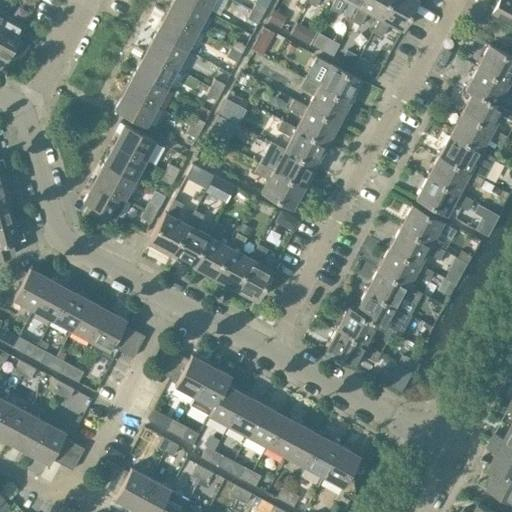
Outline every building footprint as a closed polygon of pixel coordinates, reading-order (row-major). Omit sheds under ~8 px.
[(187,0),(171,0),(165,12),(196,29),(207,10),(187,0)] [(187,0),(207,10),(212,0),(187,0)] [(360,0),(333,0),(329,8),(324,19),(333,23),(345,0),(347,0),(358,6),(360,0)] [(379,17),(387,0),(360,0),(358,6),(350,20),(360,25),(367,11),(379,17)] [(387,0),(379,17),(371,31),(381,36),(388,22),(401,29),(416,0),(387,0)] [(511,0),(497,0),(490,14),(511,26),(511,25),(511,0)] [(254,1),(250,9),(261,15),(265,6),(254,1)] [(250,9),(246,18),(257,23),(261,15),(250,9)] [(165,12),(155,32),(186,48),(196,29),(165,12)] [(5,14),(0,24),(0,55),(17,64),(28,43),(17,37),(24,25),(5,14)] [(296,22),(290,32),(309,42),(315,32),(296,22)] [(155,32),(144,51),(176,67),(186,48),(155,32)] [(316,33),(311,43),(333,54),(338,44),(316,33)] [(259,37),(253,50),(262,55),(269,42),(259,37)] [(234,39),(230,48),(240,53),(245,45),(234,39)] [(507,82),(511,72),(511,56),(488,44),(476,65),(507,82)] [(230,48),(225,56),(236,61),(240,53),(230,48)] [(346,49),(341,59),(353,66),(358,56),(346,49)] [(144,51),(134,70),(166,87),(176,67),(144,51)] [(318,84),(349,101),(360,79),(330,62),(329,63),(315,55),(310,65),(324,72),(318,84)] [(358,56),(353,66),(364,72),(370,62),(358,56)] [(511,84),(507,82),(476,65),(465,87),(472,91),(495,104),(496,102),(502,91),(511,96),(511,84)] [(134,70),(124,89),(155,106),(166,87),(134,70)] [(349,101),(318,84),(304,77),(299,86),(313,94),(307,105),(337,122),(349,101)] [(213,78),(209,86),(220,91),(224,83),(213,78)] [(209,86),(205,94),(215,100),(220,91),(209,86)] [(155,106),(124,89),(113,108),(145,125),(155,106)] [(461,112),(491,128),(498,116),(511,124),(511,122),(511,111),(503,107),(503,106),(496,102),(495,104),(472,91),(461,112)] [(227,98),(220,110),(233,117),(240,105),(227,98)] [(337,122),(307,105),(293,98),(288,107),(301,115),(295,126),(326,143),(337,122)] [(461,112),(449,133),(480,149),(486,137),(500,145),(505,135),(491,128),(461,112)] [(217,115),(211,126),(222,132),(228,121),(217,115)] [(194,116),(190,124),(199,129),(204,122),(194,116)] [(326,143),(295,126),(281,119),(276,128),(290,136),(284,148),(314,164),(326,143)] [(113,143),(144,160),(155,140),(123,123),(113,143)] [(190,124),(185,132),(195,137),(199,129),(190,124)] [(449,133),(438,154),(469,170),(475,159),(489,166),(494,157),(480,149),(449,133)] [(314,164),(284,148),(270,140),(265,150),(279,157),(272,169),(303,185),(314,164)] [(134,178),(144,160),(113,143),(103,162),(134,178)] [(483,178),(469,170),(438,154),(427,175),(457,191),(464,180),(477,187),(483,178)] [(303,185),(272,169),(259,161),(253,171),(267,178),(261,191),(291,207),(303,185)] [(103,162),(92,181),(124,197),(134,178),(103,162)] [(169,162),(164,170),(175,176),(179,168),(169,162)] [(164,170),(160,178),(170,184),(175,176),(164,170)] [(200,170),(194,182),(204,187),(211,176),(200,170)] [(214,174),(206,189),(227,199),(234,185),(214,174)] [(471,199),(457,191),(427,175),(415,197),(446,213),(452,201),(466,208),(471,199)] [(0,179),(0,200),(13,197),(11,190),(6,192),(2,179),(0,179)] [(124,197),(92,181),(82,200),(87,203),(81,214),(103,225),(108,215),(113,217),(124,197)] [(0,221),(13,218),(10,206),(15,205),(13,197),(0,200),(0,221)] [(170,253),(186,223),(175,216),(182,203),(173,197),(165,211),(148,242),(170,253)] [(148,200),(144,208),(154,214),(159,206),(148,200)] [(399,226),(430,242),(436,230),(450,238),(455,228),(441,221),(442,220),(411,204),(399,226)] [(144,208),(139,216),(150,222),(154,214),(144,208)] [(170,253),(191,265),(208,234),(196,228),(203,214),(194,209),(186,223),(170,253)] [(289,214),(283,225),(292,230),(298,219),(289,214)] [(13,218),(0,221),(0,257),(15,253),(12,241),(24,238),(20,224),(15,225),(13,218)] [(191,265),(212,276),(229,245),(217,239),(225,225),(215,220),(208,234),(191,265)] [(249,227),(242,223),(238,231),(245,235),(249,227)] [(430,242),(399,226),(388,247),(419,263),(425,252),(439,259),(444,250),(430,242)] [(229,245),(212,276),(233,287),(250,257),(238,250),(246,236),(236,231),(229,245)] [(257,243),(250,257),(233,287),(255,299),(272,268),(259,262),(267,248),(257,243)] [(419,263),(388,247),(377,268),(407,284),(413,273),(427,280),(432,271),(418,263),(419,263)] [(32,309),(49,277),(29,266),(26,271),(16,266),(4,288),(14,293),(12,298),(32,309)] [(407,284),(377,268),(365,289),(396,306),(410,313),(421,292),(407,284)] [(32,309),(51,319),(68,287),(49,277),(32,309)] [(51,319),(70,329),(87,297),(68,287),(51,319)] [(396,306),(365,289),(354,310),(384,327),(391,330),(398,334),(410,313),(396,306)] [(70,329),(89,339),(106,308),(87,297),(70,329)] [(347,306),(335,328),(366,344),(372,332),(386,340),(391,330),(384,327),(347,306)] [(121,351),(133,329),(123,323),(125,318),(106,308),(89,339),(108,350),(111,345),(121,351)] [(366,344),(335,328),(324,349),(354,366),(361,354),(375,361),(380,352),(366,344)] [(133,329),(121,351),(132,356),(144,335),(133,329)] [(30,356),(36,345),(28,341),(23,351),(30,356)] [(44,350),(36,345),(30,356),(39,360),(44,350)] [(165,374),(177,353),(167,347),(155,369),(165,374)] [(177,353),(165,374),(176,380),(174,385),(192,394),(209,363),(191,353),(188,358),(177,353)] [(404,354),(400,362),(414,370),(419,362),(404,354)] [(21,374),(27,363),(18,359),(13,369),(21,374)] [(61,372),(69,376),(74,366),(66,362),(61,372)] [(389,385),(401,391),(411,371),(392,362),(387,371),(394,375),(389,385)] [(35,367),(27,363),(21,374),(29,378),(35,367)] [(209,363),(192,394),(211,405),(228,373),(209,363)] [(74,366),(69,376),(77,380),(83,370),(74,366)] [(228,373),(211,405),(212,405),(207,414),(226,424),(243,392),(226,383),(230,374),(228,373)] [(59,394),(65,383),(57,379),(51,390),(59,394)] [(73,388),(65,383),(59,394),(67,398),(73,388)] [(243,392),(226,424),(245,434),(262,402),(243,392)] [(0,412),(0,436),(9,442),(26,410),(7,400),(0,412)] [(262,402),(245,434),(264,444),(281,413),(262,402)] [(9,442),(28,452),(45,420),(26,410),(9,442)] [(281,413),(264,444),(284,455),(301,423),(281,413)] [(172,432),(177,421),(171,418),(165,428),(172,432)] [(61,463),(73,442),(62,436),(65,431),(45,420),(28,452),(48,463),(50,458),(61,463)] [(187,426),(177,421),(172,432),(181,437),(187,426)] [(301,423),(284,455),(303,465),(320,434),(301,423)] [(511,450),(511,425),(505,436),(495,431),(491,438),(511,450)] [(320,434),(303,465),(322,475),(339,444),(320,434)] [(162,449),(168,439),(161,435),(156,446),(162,449)] [(511,450),(491,438),(486,446),(496,452),(491,462),(490,463),(511,474),(511,450)] [(178,444),(168,439),(162,449),(172,454),(178,444)] [(73,442),(61,463),(71,469),(83,447),(73,442)] [(207,459),(212,449),(205,445),(204,448),(196,444),(193,452),(207,459)] [(339,444),(322,475),(342,486),(359,455),(339,444)] [(222,454),(212,449),(207,459),(217,464),(222,454)] [(105,487),(117,465),(106,460),(95,481),(105,487)] [(511,474),(490,463),(491,462),(488,460),(483,469),(493,475),(486,487),(511,500),(511,474)] [(197,477),(203,467),(196,463),(191,474),(197,477)] [(131,507),(148,476),(130,466),(127,471),(117,465),(105,487),(116,493),(113,498),(131,507)] [(245,480),(251,470),(243,465),(238,476),(245,480)] [(212,472),(203,467),(197,477),(207,482),(212,472)] [(259,474),(251,470),(245,480),(253,484),(259,474)] [(148,476),(131,507),(139,511),(153,511),(167,486),(148,476)] [(235,498),(241,487),(234,483),(228,494),(235,498)] [(167,486),(153,511),(178,511),(180,509),(163,500),(170,488),(167,486)] [(284,501),(289,490),(281,486),(276,497),(284,501)] [(255,507),(260,498),(241,487),(235,498),(254,509),(255,507)] [(298,495),(289,490),(284,501),(292,505),(298,495)] [(277,511),(280,508),(260,498),(255,507),(258,509),(258,510),(262,511),(277,511)] [(496,511),(478,502),(472,511),(468,511),(462,509),(460,511),(496,511)]
